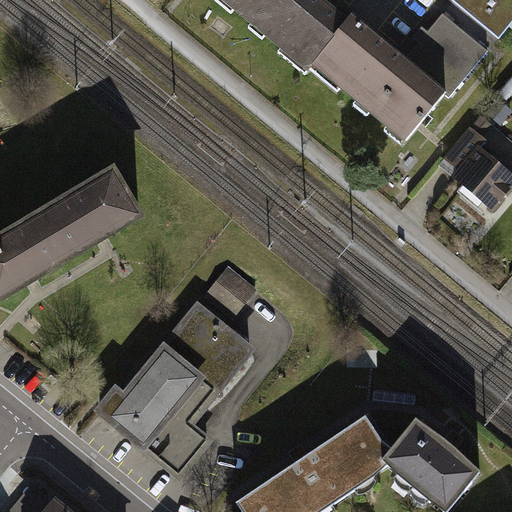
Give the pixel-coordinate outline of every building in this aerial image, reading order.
[(351,22),(323,0),(221,0),(310,72),(314,67),(351,22)] [(511,0),(459,0),(456,4),(503,44),(511,33),(511,0)] [(445,13),(407,59),(448,92),(451,94),(488,48),(445,13)] [(407,59),(355,17),(351,22),(314,67),(407,142),(448,92),(407,59)] [(511,181),(511,175),(472,145),(447,178),(490,210),(511,181)] [(0,289),(134,214),(107,165),(0,224),(0,289)] [(208,295),(237,320),(262,291),(232,266),(208,295)] [(241,348),(195,311),(110,420),(157,456),(241,348)] [(235,505),(239,511),(314,511),(384,464),(390,460),(386,453),(362,418),(235,505)] [(444,511),(475,474),(411,422),(386,453),(390,460),(384,464),(443,511),(444,511)] [(78,511),(57,496),(44,511),(78,511)]
